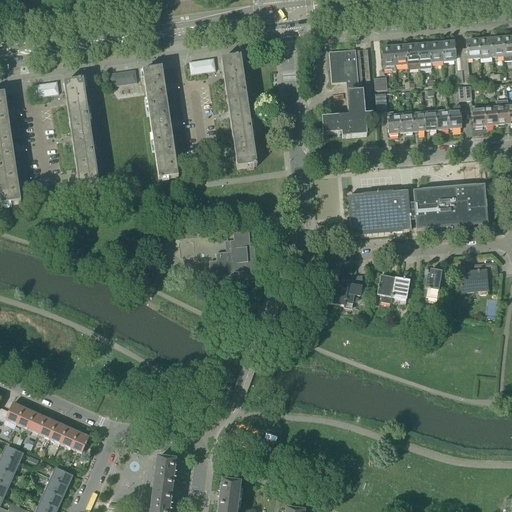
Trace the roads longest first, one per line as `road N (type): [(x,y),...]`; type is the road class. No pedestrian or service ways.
road 1 (residential): [(294,163),(507,146)]
road 2 (residential): [(305,253),(511,242)]
road 3 (residential): [(335,20),(353,32),(511,18)]
road 4 (residential): [(0,82),(178,54)]
road 5 (secondary): [(0,55),(175,32)]
road 6 (residential): [(193,511),(200,444),(116,429)]
road 7 (residential): [(294,163),(283,23)]
road 8 (residential): [(116,429),(0,377)]
